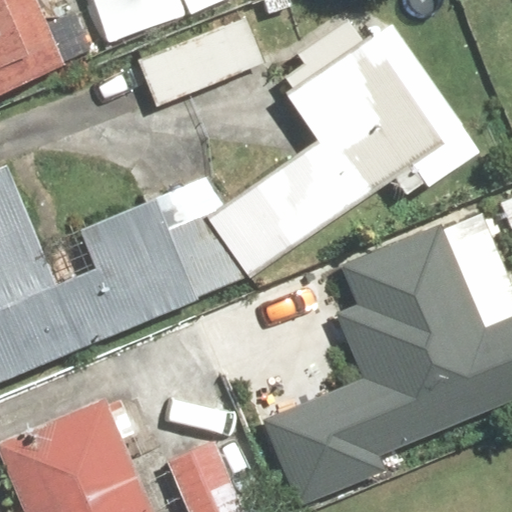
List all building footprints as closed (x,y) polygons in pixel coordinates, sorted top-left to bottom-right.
[(0,0),(0,88),(79,54),(54,0),(0,0)] [(243,14),(126,58),(146,111),(263,66),(243,14)] [(211,213),(252,272),(462,125),(385,16),(289,84),(324,133),(211,213)] [(0,374),(212,292),(168,182),(84,215),(99,254),(65,268),(18,150),(0,156),(0,374)] [(267,409),(304,504),(409,463),(401,443),(511,399),(511,243),(494,198),(327,263),(368,369),(267,409)] [(2,511),(165,511),(117,388),(0,433),(0,434),(27,503),(2,511)] [(172,459),(192,511),(245,511),(252,510),(224,439),(172,459)]
